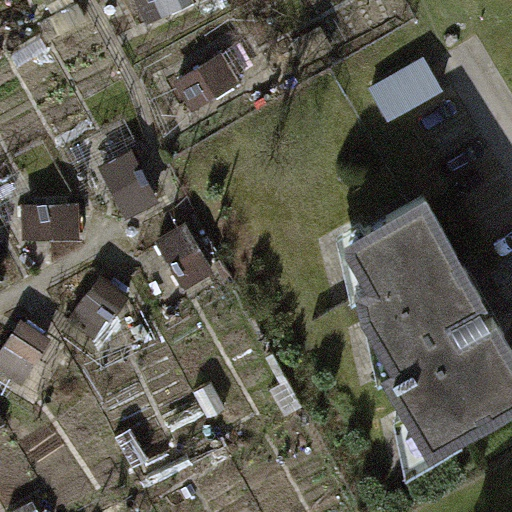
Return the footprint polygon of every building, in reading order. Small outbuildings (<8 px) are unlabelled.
[(78,0),(43,0),(51,13),(79,2),(78,0)] [(195,0),(139,0),(150,23),(195,0)] [(224,52),(174,82),(193,112),(242,82),(224,52)] [(144,158),(94,162),(96,196),(146,192),(144,158)] [(511,344),(424,193),(354,234),(357,250),(375,282),(365,288),(369,312),(400,364),(389,370),(432,443),(511,396),(511,344)] [(69,210),(18,214),(20,248),(71,244),(69,210)] [(190,234),(165,271),(187,286),(212,249),(190,234)] [(109,275),(84,313),(106,327),(131,290),(109,275)] [(22,310),(0,342),(0,349),(19,362),(44,324),(22,310)]
